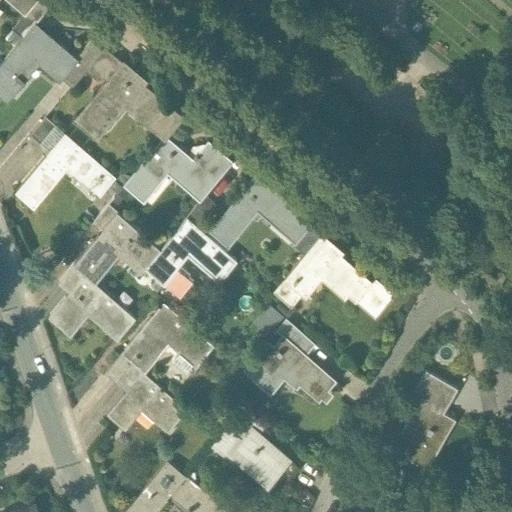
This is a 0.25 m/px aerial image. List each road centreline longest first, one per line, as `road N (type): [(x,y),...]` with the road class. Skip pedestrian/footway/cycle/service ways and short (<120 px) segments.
road 1 (residential): [(453,261),(129,0)]
road 2 (residential): [(453,261),(312,511)]
road 3 (residential): [(0,256),(65,434)]
